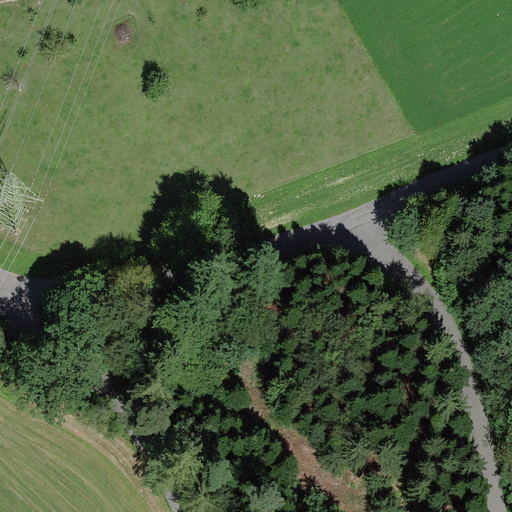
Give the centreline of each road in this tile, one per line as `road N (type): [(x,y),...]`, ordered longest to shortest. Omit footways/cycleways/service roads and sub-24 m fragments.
road 1 (residential): [(511,151),(286,240),(130,286),(55,291),(0,283)]
road 2 (track): [(488,511),(467,380),(449,333),(417,288),(343,216)]
road 3 (unclassified): [(191,511),(116,398),(0,298)]
